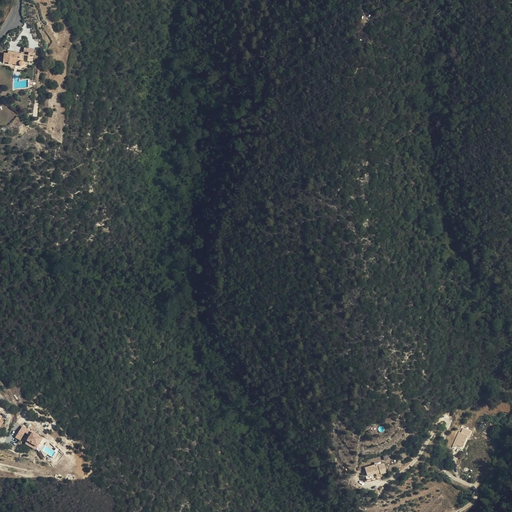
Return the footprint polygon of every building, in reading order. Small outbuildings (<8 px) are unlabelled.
[(24,49),(23,52),(28,52),(28,56),(33,57),(34,50),(24,49)] [(8,54),(4,53),(3,62),(9,63),(9,64),(19,65),(20,66),(22,66),(23,66),(24,65),(24,63),(23,62),(24,55),(18,54),(19,53),(8,52),(8,54)] [(17,434),(22,437),(24,435),(27,429),(22,426),(17,434)] [(461,433),(460,432),(454,446),(455,446),(456,445),(462,447),(467,437),(468,437),(471,431),(463,428),(461,433)] [(27,429),(24,435),(29,438),(27,441),(37,447),(42,439),(27,429)] [(37,447),(27,441),(25,443),(35,450),(37,447)] [(381,474),(386,473),(383,462),(364,467),(368,480),(382,475),(381,474)]
